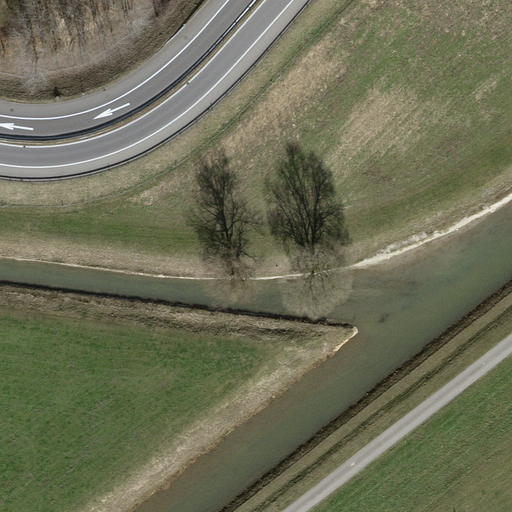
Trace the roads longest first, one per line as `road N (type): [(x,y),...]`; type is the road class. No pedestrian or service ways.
road 1 (motorway): [(0,155),(79,155),(128,136),(180,105),(279,0)]
road 2 (motorway): [(240,0),(193,55),(123,107),(41,130),(0,125)]
road 3 (track): [(295,511),(511,341)]
